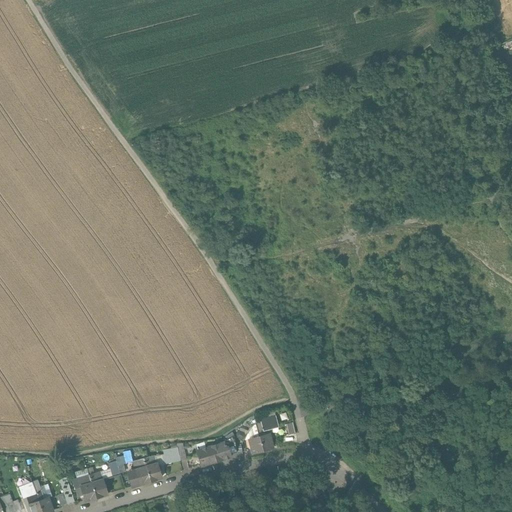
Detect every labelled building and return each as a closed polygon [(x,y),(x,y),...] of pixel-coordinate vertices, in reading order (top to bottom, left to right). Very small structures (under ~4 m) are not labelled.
[(268,418),(255,422),(256,423),(257,429),(263,427),(264,430),(278,426),(275,416),(268,418)] [(292,422),(285,424),(288,435),(295,433),(292,422)] [(256,423),(250,428),(253,438),(259,437),(257,429),(256,423)] [(264,430),(263,427),(257,429),(259,437),(263,450),(272,448),(269,434),(265,435),(264,430)] [(227,439),(223,442),(224,448),(227,447),(229,454),(230,454),(236,452),(234,435),(227,439)] [(253,438),(249,439),(252,453),(263,450),(259,437),(253,438)] [(223,442),(196,451),(201,465),(206,463),(206,464),(217,460),(231,456),(230,454),(229,454),(227,447),(224,448),(223,442)] [(182,443),(176,445),(177,448),(180,460),(186,459),(182,443)] [(164,454),(143,458),(150,480),(161,477),(157,464),(164,463),(163,461),(169,460),(170,462),(180,460),(177,448),(163,450),(164,454)] [(129,450),(123,452),(124,456),(125,463),(132,461),(129,450)] [(124,456),(115,458),(116,461),(117,465),(125,463),(124,456)] [(143,458),(132,461),(134,468),(127,470),(132,486),(150,480),(143,458)] [(116,461),(108,463),(110,469),(112,477),(120,474),(117,465),(116,461)] [(101,472),(89,475),(96,498),(107,494),(103,480),(112,477),(110,469),(101,472)] [(89,475),(73,480),(78,497),(83,495),(85,501),(96,498),(89,475)] [(75,502),(66,478),(59,481),(64,494),(67,504),(75,502)] [(23,482),(17,484),(21,494),(27,492),(27,491),(23,482)] [(34,489),(27,491),(27,492),(29,496),(26,497),(29,504),(39,501),(36,493),(34,489)] [(48,498),(44,499),(41,492),(36,493),(39,501),(42,511),(50,511),(53,511),(48,498)] [(64,494),(58,496),(62,506),(67,504),(64,494)] [(9,511),(4,497),(0,498),(0,504),(2,511),(9,511)] [(42,511),(39,501),(29,504),(31,511),(42,511)]
